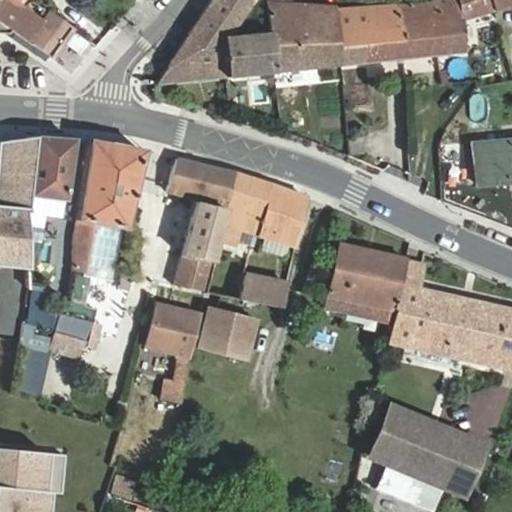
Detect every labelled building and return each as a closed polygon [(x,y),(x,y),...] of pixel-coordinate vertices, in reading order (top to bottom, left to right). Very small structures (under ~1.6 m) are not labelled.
[(11,0),(0,0),(0,23),(4,26),(19,5),(11,0)] [(231,31),(251,0),(210,0),(203,11),(224,26),(231,31)] [(340,65),(335,9),(289,6),(289,0),(266,0),(267,4),(270,33),(274,72),(340,65)] [(511,4),(511,0),(429,0),(429,3),(335,9),(340,65),(464,53),(461,20),(511,4)] [(44,22),(19,5),(4,26),(12,31),(51,59),(71,31),(49,15),(44,22)] [(220,38),(226,37),(224,26),(203,11),(176,50),(155,84),(225,77),(220,38)] [(0,35),(8,36),(12,31),(4,26),(0,23),(0,35)] [(225,77),(274,72),(270,33),(226,37),(220,38),(225,77)] [(0,254),(27,257),(27,250),(28,244),(34,245),(35,236),(44,237),(46,219),(63,221),(71,140),(12,135),(12,140),(0,141),(0,254)] [(350,152),(363,151),(361,137),(349,139),(350,152)] [(123,228),(142,150),(88,141),(75,221),(123,228)] [(511,181),(511,141),(480,144),(473,145),(476,184),(511,181)] [(195,203),(222,210),(231,172),(185,160),(175,158),(166,191),(196,199),(195,203)] [(255,235),(294,246),(306,197),(270,184),(231,172),(222,210),(225,211),(217,240),(234,244),(234,240),(253,245),(255,235)] [(209,262),(211,262),(212,263),(217,240),(225,211),(222,210),(195,203),(186,236),(175,285),(203,291),(209,262)] [(88,276),(82,275),(91,223),(75,221),(72,239),(72,265),(70,285),(60,313),(93,321),(95,308),(83,306),(88,276)] [(39,242),(28,244),(27,250),(39,251),(39,242)] [(393,310),(405,259),(336,244),(325,296),(388,311),(392,312),(393,310)] [(505,370),(511,348),(511,309),(420,289),(425,265),(405,259),(393,310),(395,310),(387,343),(505,370)] [(242,273),(237,299),(282,308),(287,282),(242,273)] [(388,311),(325,296),(322,306),(386,320),(388,311)] [(144,347),(188,358),(199,313),(156,303),(144,347)] [(206,306),(196,348),(245,362),(255,318),(206,306)] [(82,344),(62,339),(59,353),(78,358),(82,344)] [(386,412),(371,451),(388,458),(446,482),(464,489),(479,450),(386,412)] [(118,461),(125,430),(107,426),(99,456),(118,461)] [(0,511),(44,511),(46,493),(60,494),(64,455),(0,448),(0,511)] [(429,511),(433,511),(446,482),(388,458),(375,490),(429,511)]
